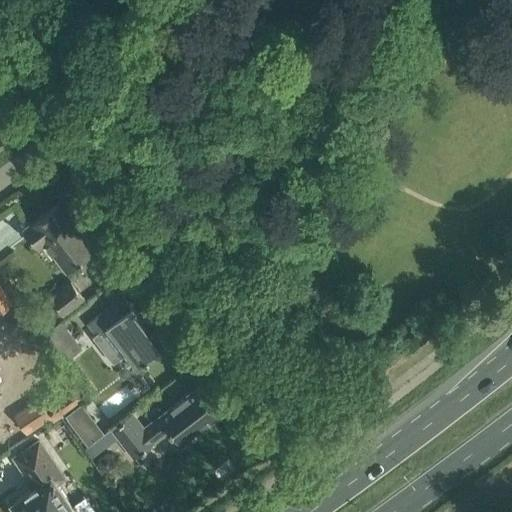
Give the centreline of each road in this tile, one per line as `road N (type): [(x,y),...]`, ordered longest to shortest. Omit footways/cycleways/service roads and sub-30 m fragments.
road 1 (unclassified): [(351,478),(78,115)]
road 2 (primary): [(511,357),(351,478)]
road 3 (primary): [(390,511),(511,423)]
road 4 (unclassified): [(78,115),(0,16)]
